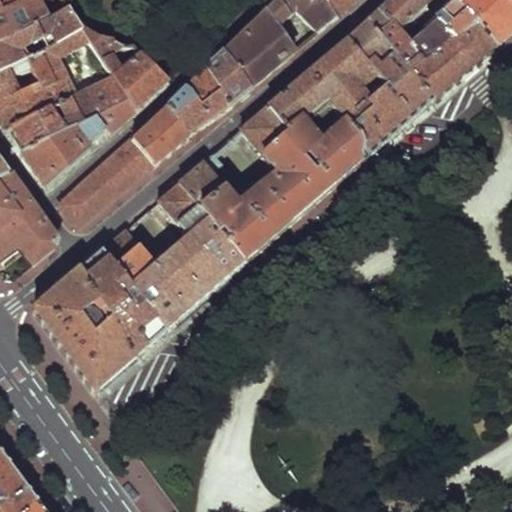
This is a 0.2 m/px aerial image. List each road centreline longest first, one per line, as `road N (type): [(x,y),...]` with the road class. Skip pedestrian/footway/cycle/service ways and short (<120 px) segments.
road 1 (residential): [(511,64),(115,406)]
road 2 (residential): [(77,254),(375,0)]
road 3 (residential): [(267,0),(44,209)]
road 4 (tertiary): [(0,360),(111,511)]
